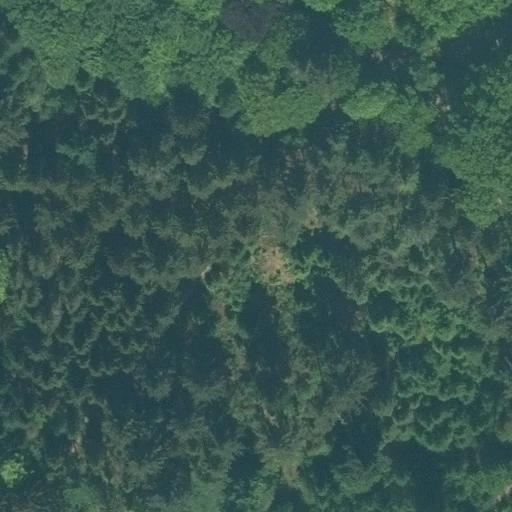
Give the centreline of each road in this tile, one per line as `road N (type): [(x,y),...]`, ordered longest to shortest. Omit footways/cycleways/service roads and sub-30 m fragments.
road 1 (track): [(32,511),(302,139)]
road 2 (track): [(309,0),(511,143)]
